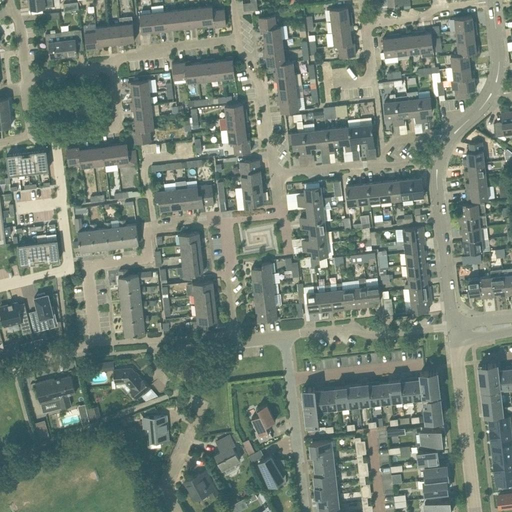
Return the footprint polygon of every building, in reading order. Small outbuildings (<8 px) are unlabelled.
[(54,0),(29,0),(31,8),(55,5),(54,0)] [(243,3),(244,10),(259,9),(257,0),(250,0),(251,2),(243,3)] [(64,3),(65,10),(80,9),(79,1),(64,3)] [(212,5),(200,6),(202,24),(209,24),(210,26),(214,26),(212,5)] [(200,6),(188,8),(191,28),(195,28),(195,25),(202,24),(200,6)] [(348,6),(330,8),(332,20),(352,18),(351,13),(349,13),(348,6)] [(188,8),(177,9),(179,27),(185,26),(186,29),(191,28),(188,8)] [(227,24),(225,8),(213,10),(214,26),(227,24)] [(179,27),(177,9),(165,10),(167,31),(171,30),(171,28),(179,27)] [(165,10),(152,12),(155,30),(162,29),(162,32),(167,31),(165,10)] [(46,13),(47,19),(60,18),(59,11),(46,13)] [(155,30),(152,12),(140,13),(142,34),(148,33),(147,31),(155,30)] [(259,16),(261,28),(277,26),(276,14),(259,16)] [(455,18),(456,29),(476,27),(476,23),(473,23),(472,16),(455,18)] [(120,18),(121,24),(123,44),(128,44),(127,41),(135,40),(132,17),(120,18)] [(352,18),(332,20),(333,32),(351,30),(350,23),(352,23),(352,18)] [(121,24),(109,25),(111,43),(118,42),(118,45),(123,44),(121,24)] [(97,27),(97,31),(99,47),(104,46),(104,44),(111,43),(109,25),(97,27)] [(264,33),(265,40),(283,38),(281,25),(277,26),(261,28),(261,33),(264,33)] [(456,29),(457,41),(475,39),(474,33),(477,32),(476,27),(456,29)] [(81,29),(62,31),(63,40),(64,55),(78,53),(76,41),(83,41),(81,29)] [(333,32),(327,33),(328,45),(339,44),(355,42),(354,37),(352,37),(351,30),(333,32)] [(423,30),(419,31),(421,51),(433,50),(431,32),(424,33),(423,30)] [(64,55),(63,40),(62,31),(45,33),(47,49),(50,48),(51,56),(64,55)] [(97,31),(85,32),(87,48),(99,47),(97,31)] [(414,34),(407,35),(409,53),(421,51),(419,31),(414,31),(414,34)] [(400,33),(395,34),(397,54),(409,53),(407,35),(400,36),(400,33)] [(397,54),(395,34),(390,34),(391,37),(383,38),(385,55),(397,54)] [(263,48),(264,52),(284,50),(283,38),(265,40),(266,47),(263,48)] [(457,41),(459,53),(471,52),(471,53),(479,52),(479,47),(476,47),(475,39),(457,41)] [(355,42),(339,44),(339,47),(340,56),(356,54),(355,46),(355,42)] [(268,64),(276,64),(286,61),(284,50),(264,52),(264,57),(267,57),(268,64)] [(451,54),(453,66),(470,64),(469,57),(472,57),(471,53),(471,52),(459,53),(451,54)] [(228,59),(221,60),(223,77),(235,76),(233,56),(228,56),(228,59)] [(204,62),(197,62),(199,80),(211,79),(209,58),(204,59),(204,62)] [(213,58),(209,58),(211,79),(223,77),(221,60),(214,60),(213,58)] [(274,71),(274,75),(295,73),(294,60),(286,61),(276,64),(277,70),(274,71)] [(174,79),(187,77),(185,61),(172,63),(174,79)] [(185,61),(187,77),(187,82),(199,80),(197,62),(190,63),(189,61),(185,61)] [(454,78),(458,78),(474,76),(474,72),(471,72),(470,64),(453,66),(454,78)] [(439,69),(432,70),(432,72),(433,76),(434,82),(441,81),(439,69)] [(278,80),(278,87),(297,85),(295,73),(274,75),(275,80),(278,80)] [(474,76),(458,78),(460,88),(455,88),(456,98),(471,97),(470,89),(476,89),(474,76)] [(131,86),(132,93),(150,91),(149,79),(128,82),(129,87),(131,86)] [(434,82),(433,82),(435,96),(436,95),(439,95),(445,94),(443,81),(441,81),(434,82)] [(277,95),(277,99),(298,97),(297,85),(278,87),(279,94),(277,95)] [(131,101),(131,106),(152,103),(150,91),(132,93),(133,101),(131,101)] [(391,101),(385,102),(386,117),(393,116),(394,125),(399,124),(396,93),(390,94),(391,101)] [(419,97),(422,121),(427,121),(426,112),(432,112),(431,96),(419,97)] [(0,112),(10,111),(8,97),(0,98),(0,112)] [(298,97),(277,99),(278,104),(280,104),(281,111),(300,109),(298,97)] [(419,97),(408,99),(410,114),(415,114),(416,122),(422,121),(419,97)] [(408,99),(396,100),(399,124),(405,123),(404,115),(410,114),(408,99)] [(134,110),(135,118),(153,115),(152,103),(131,106),(132,110),(134,110)] [(226,105),(227,117),(247,115),(246,110),(244,110),(243,103),(226,105)] [(336,105),(337,113),(347,112),(346,104),(336,105)] [(10,111),(0,112),(0,126),(12,125),(10,111)] [(496,136),(511,134),(511,111),(501,113),(502,121),(494,122),(496,136)] [(134,130),(150,128),(154,128),(153,115),(135,118),(136,125),(133,125),(134,130)] [(227,117),(229,129),(246,127),(245,120),(248,119),(247,115),(227,117)] [(372,123),(361,125),(363,140),(368,139),(369,148),(375,147),(373,131),(372,123)] [(350,126),(352,150),(357,149),(356,141),(363,140),(361,125),(350,126)] [(350,126),(338,127),(340,143),(345,142),(346,150),(352,150),(350,126)] [(230,141),(250,139),(249,134),(247,134),(246,127),(229,129),(230,141)] [(338,127),(327,128),(330,152),(335,152),(334,143),(340,143),(338,127)] [(150,128),(134,130),(135,142),(151,140),(150,128)] [(327,128),(316,130),(317,145),(323,145),(324,153),(330,152),(327,128)] [(316,130),(304,131),(307,155),(312,154),(311,146),(317,145),(316,130)] [(307,155),(304,131),(289,133),(290,143),(293,143),(294,148),(300,147),(301,155),(307,155)] [(250,139),(230,141),(227,142),(229,154),(251,151),(250,139)] [(122,143),(115,144),(117,162),(118,167),(137,164),(136,149),(129,150),(127,140),(122,140),(122,143)] [(463,158),(464,164),(485,162),(482,141),(470,143),(471,151),(467,151),(468,158),(463,158)] [(107,142),(103,143),(105,163),(117,162),(115,144),(108,145),(107,142)] [(98,146),(91,147),(94,165),(105,163),(103,143),(98,143),(98,146)] [(201,145),(196,145),(197,157),(206,156),(205,144),(201,145)] [(79,146),(81,162),(82,172),(90,171),(90,165),(94,165),(91,147),(84,148),(84,145),(79,146)] [(69,163),(81,162),(79,146),(67,147),(69,163)] [(46,150),(36,151),(39,170),(48,169),(46,150)] [(36,151),(27,152),(29,171),(39,170),(36,151)] [(27,152),(17,153),(19,173),(29,171),(27,152)] [(17,153),(7,154),(10,174),(19,173),(17,153)] [(260,159),(240,161),(242,176),(250,175),(250,171),(261,170),(260,159)] [(465,176),(470,176),(486,174),(485,162),(464,164),(468,164),(469,170),(465,170),(465,176)] [(250,175),(242,176),(243,186),(252,185),(251,182),(262,181),(261,170),(250,171),(250,175)] [(466,182),(466,188),(487,186),(486,174),(470,176),(470,182),(466,182)] [(422,177),(411,178),(414,197),(424,195),(422,177)] [(411,178),(401,179),(403,198),(414,197),(411,178)] [(401,179),(390,180),(392,199),(403,198),(401,179)] [(298,194),(298,199),(322,197),(321,185),(323,181),(323,180),(302,183),(302,184),(305,187),(306,193),(298,194)] [(390,180),(379,182),(382,200),(392,199),(390,180)] [(252,185),(243,186),(244,197),(253,196),(252,193),(263,191),(262,181),(251,182),(252,185)] [(379,182),(368,183),(371,202),(382,200),(379,182)] [(368,183),(358,184),(360,203),(371,202),(368,183)] [(508,183),(500,184),(501,196),(509,195),(508,187),(508,183)] [(212,184),(198,186),(199,194),(202,194),(203,205),(215,204),(212,184)] [(360,203),(358,184),(346,185),(348,204),(360,203)] [(487,186),(466,188),(471,188),(472,194),(467,194),(468,200),(495,197),(494,185),(487,186)] [(198,186),(187,187),(188,196),(192,195),(193,206),(203,205),(202,194),(199,194),(198,186)] [(187,187),(176,188),(177,197),(181,196),(182,207),(193,206),(192,195),(188,196),(187,187)] [(140,188),(121,191),(121,197),(140,195),(140,188)] [(176,188),(165,189),(166,198),(170,198),(171,208),(182,207),(181,196),(177,197),(176,188)] [(165,189),(155,190),(156,202),(159,202),(160,210),(171,208),(170,198),(166,198),(165,189)] [(253,196),(244,197),(245,208),(257,207),(256,203),(264,202),(263,191),(252,193),(253,196)] [(322,197),(298,199),(299,205),(307,204),(308,210),(323,208),(323,207),(332,196),(322,197)] [(462,210),(463,216),(486,213),(484,201),(457,204),(458,210),(462,210)] [(301,222),(325,219),(331,219),(330,208),(323,208),(308,210),(308,216),(300,217),(301,222)] [(460,228),(460,229),(487,226),(486,213),(463,216),(459,216),(459,222),(464,222),(464,228),(460,228)] [(405,215),(406,223),(414,223),(413,214),(405,215)] [(79,241),(73,241),(75,250),(94,249),(91,229),(83,230),(81,217),(75,218),(77,231),(78,231),(79,241)] [(125,219),(120,220),(120,225),(123,245),(139,243),(136,223),(126,224),(125,219)] [(310,227),(310,233),(326,231),(325,219),(301,222),(301,228),(310,227)] [(111,221),(105,222),(106,227),(108,247),(123,245),(120,225),(112,226),(111,221)] [(97,223),(91,224),(91,229),(94,249),(108,247),(106,227),(97,228),(97,223)] [(403,228),(404,240),(420,238),(425,237),(424,225),(403,228)] [(466,240),(488,237),(487,226),(460,229),(461,234),(465,234),(466,240)] [(303,245),(327,242),(333,241),(332,230),(326,231),(310,233),(311,239),(303,240),(303,245)] [(199,231),(180,234),(181,245),(190,244),(189,240),(200,239),(199,231)] [(404,240),(406,252),(422,250),(421,244),(426,243),(425,237),(420,238),(404,240)] [(488,237),(466,240),(461,240),(462,246),(466,246),(467,252),(489,250),(488,237)] [(57,239),(47,241),(50,260),(60,259),(57,239)] [(190,244),(181,245),(182,255),(191,254),(190,251),(201,250),(200,239),(189,240),(190,244)] [(47,241),(38,242),(40,261),(50,260),(47,241)] [(38,242),(28,243),(31,262),(40,261),(38,242)] [(327,242),(303,245),(304,250),(312,250),(313,256),(329,254),(327,242)] [(28,243),(18,244),(21,264),(31,262),(28,243)] [(505,248),(496,249),(497,257),(506,256),(505,248)] [(406,252),(407,264),(423,262),(422,256),(427,255),(426,249),(422,250),(406,252)] [(191,254),(182,255),(183,266),(192,265),(192,262),(203,260),(201,250),(190,251),(191,254)] [(363,253),(351,254),(352,262),(364,261),(363,253)] [(481,254),(472,255),(473,263),(482,262),(481,254)] [(380,268),(386,267),(389,267),(387,255),(379,256),(380,268)] [(473,263),(472,255),(462,256),(463,264),(473,263)] [(192,265),(183,266),(185,277),(196,276),(196,272),(204,271),(203,260),(192,262),(192,265)] [(260,266),(252,267),(253,278),(264,277),(263,273),(272,272),(271,261),(259,262),(260,266)] [(407,264),(408,276),(424,274),(424,268),(428,267),(428,261),(423,262),(407,264)] [(380,268),(382,280),(390,279),(390,275),(387,275),(386,267),(380,268)] [(511,267),(503,268),(506,295),(511,294),(511,267)] [(491,270),(492,276),(494,292),(499,291),(500,296),(506,295),(503,268),(491,270)] [(128,269),(119,270),(120,276),(119,276),(120,289),(141,287),(140,278),(152,277),(152,276),(152,272),(152,271),(138,272),(138,274),(129,275),(128,269)] [(264,277),(253,278),(254,289),(265,287),(265,284),(273,283),(272,272),(263,273),(264,277)] [(410,287),(410,288),(426,286),(425,280),(430,279),(429,273),(424,274),(408,276),(409,283),(405,284),(405,288),(410,287)] [(492,276),(480,277),(482,293),(482,298),(494,297),(494,292),(492,276)] [(360,286),(355,286),(358,307),(363,307),(362,302),(368,302),(369,306),(370,306),(367,285),(366,285),(366,277),(359,278),(360,286)] [(482,293),(480,277),(467,279),(469,295),(476,294),(476,299),(482,298),(482,293)] [(213,280),(193,283),(195,294),(203,292),(203,289),(214,288),(213,280)] [(342,282),(331,283),(334,310),(339,310),(338,305),(344,304),(345,309),(346,309),(343,288),(342,282)] [(265,287),(254,289),(255,299),(266,298),(266,295),(275,294),(273,283),(265,284),(265,287)] [(319,291),(322,312),(327,311),(326,306),(332,306),(333,310),(334,310),(331,283),(319,285),(319,291)] [(379,284),(367,285),(370,306),(375,305),(374,301),(381,300),(379,284)] [(410,288),(411,299),(427,298),(426,292),(431,291),(430,285),(426,286),(410,288)] [(146,286),(141,287),(120,289),(122,304),(142,301),(141,293),(146,292),(146,286)] [(355,286),(343,288),(346,309),(351,308),(350,304),(356,303),(357,308),(358,307),(355,286)] [(203,292),(195,294),(196,304),(205,303),(204,300),(215,298),(214,288),(203,289),(203,292)] [(321,312),(322,312),(319,291),(307,292),(309,313),(315,312),(315,308),(321,307),(321,312)] [(45,317),(56,314),(54,306),(52,306),(48,293),(45,294),(45,292),(37,294),(38,296),(35,296),(38,309),(30,311),(35,331),(48,328),(45,317)] [(266,298),(255,299),(257,310),(267,309),(267,305),(276,304),(275,294),(266,295),(266,298)] [(427,298),(411,299),(412,312),(429,310),(428,304),(432,303),(432,297),(427,298)] [(205,303),(196,304),(197,315),(206,314),(205,310),(216,309),(215,298),(204,300),(205,303)] [(142,301),(122,304),(124,318),(144,316),(143,307),(148,307),(147,301),(142,301)] [(9,304),(0,306),(5,325),(20,321),(23,334),(32,331),(25,302),(18,304),(17,302),(13,303),(13,302),(8,303),(9,304)] [(393,303),(384,303),(385,315),(394,314),(393,303)] [(267,309),(257,310),(258,321),(278,319),(276,304),(267,305),(267,309)] [(198,320),(191,321),(192,327),(210,325),(209,321),(218,320),(216,309),(205,310),(206,314),(197,315),(198,320)] [(149,315),(144,316),(124,318),(126,334),(145,332),(144,321),(150,321),(149,315)] [(43,338),(36,339),(38,346),(44,344),(43,338)] [(18,342),(4,345),(7,354),(20,351),(18,342)] [(496,363),(488,364),(489,367),(480,368),(481,375),(482,387),(484,386),(485,391),(483,391),(483,393),(484,393),(484,392),(486,392),(489,413),(502,412),(497,369),(496,363)] [(132,367),(114,369),(115,386),(123,386),(129,391),(130,390),(137,397),(150,386),(144,378),(142,380),(132,367)] [(507,368),(497,369),(500,392),(504,391),(503,388),(509,387),(507,368)] [(421,372),(421,376),(426,420),(439,419),(438,408),(442,407),(440,397),(438,397),(438,392),(440,392),(438,373),(429,374),(429,371),(421,372)] [(36,382),(38,392),(41,402),(60,397),(62,407),(72,405),(69,393),(76,392),(72,374),(55,379),(55,377),(36,382)] [(411,377),(413,398),(413,401),(418,401),(418,397),(423,397),(421,376),(411,377)] [(400,379),(402,399),(403,403),(407,402),(407,399),(413,398),(411,377),(400,379)] [(389,380),(389,382),(391,400),(392,404),(397,403),(396,400),(402,399),(400,379),(389,380)] [(368,382),(370,403),(370,406),(375,406),(375,402),(381,402),(379,383),(379,381),(368,382)] [(357,383),(360,408),(364,407),(364,404),(370,403),(368,382),(357,383)] [(379,383),(381,402),(381,405),(386,405),(386,401),(391,400),(389,382),(379,383)] [(349,405),(349,409),(354,408),(354,414),(360,414),(360,408),(357,383),(346,385),(349,405)] [(335,386),(338,407),(338,410),(343,410),(343,406),(349,405),(346,385),(335,386)] [(308,431),(320,430),(318,413),(315,390),(315,386),(308,387),(309,391),(303,392),(308,431)] [(335,386),(325,387),(325,389),(327,408),(327,411),(332,411),(332,407),(338,407),(335,386)] [(327,408),(325,389),(315,390),(318,413),(322,412),(321,409),(327,408)] [(269,423),(275,420),(267,403),(256,408),(259,414),(252,417),(258,429),(255,430),(260,442),(272,436),(269,430),(272,429),(269,423)] [(88,407),(91,418),(102,416),(99,405),(88,407)] [(80,414),(83,425),(90,423),(88,412),(80,414)] [(511,414),(489,417),(491,428),(510,426),(510,427),(511,426),(511,414)] [(167,415),(144,417),(145,427),(150,426),(151,440),(147,440),(148,448),(160,447),(160,439),(169,439),(169,437),(167,438),(166,424),(167,424),(167,415)] [(45,419),(34,423),(38,439),(50,436),(45,419)] [(422,444),(436,443),(443,442),(441,428),(434,428),(434,424),(420,425),(422,444)] [(491,428),(490,428),(492,439),(511,437),(510,427),(510,426),(491,428)] [(236,432),(231,434),(235,442),(240,439),(236,432)] [(240,459),(233,445),(236,444),(235,442),(231,434),(216,441),(221,451),(215,455),(223,469),(240,459)] [(511,441),(511,437),(492,439),(493,450),(511,447),(511,441)] [(314,453),(333,451),(336,450),(336,445),(332,446),(331,439),(313,441),(314,453)] [(423,448),(418,449),(420,462),(438,460),(436,443),(422,444),(423,448)] [(252,446),(246,449),(249,454),(255,451),(252,446)] [(511,447),(493,450),(494,460),(511,458),(511,447)] [(249,454),(253,461),(264,455),(261,449),(255,451),(249,454)] [(315,463),(334,461),(337,461),(337,456),(333,457),(333,451),(314,453),(315,463)] [(259,460),(271,483),(283,477),(286,477),(284,458),(274,459),(272,454),(259,460)] [(511,458),(494,460),(495,471),(496,471),(511,469),(511,458)] [(426,479),(448,477),(446,463),(438,464),(438,460),(420,462),(420,469),(425,469),(426,479)] [(316,474),(335,472),(339,472),(338,467),(335,467),(334,461),(315,463),(316,473),(316,474)] [(511,469),(496,471),(497,482),(511,480),(511,469)] [(191,492),(195,499),(210,491),(212,497),(218,493),(206,470),(185,481),(187,486),(189,485),(192,491),(191,492)] [(156,472),(149,476),(151,481),(159,477),(156,472)] [(316,485),(336,483),(340,482),(339,478),(336,478),(335,472),(316,474),(316,473),(314,474),(316,485)] [(426,479),(424,480),(426,493),(428,493),(429,497),(442,496),(442,492),(447,491),(446,478),(426,479)] [(317,496),(338,494),(341,493),(341,488),(337,489),(336,483),(316,485),(317,496)] [(254,492),(249,495),(252,500),(258,497),(254,492)] [(511,493),(498,495),(500,508),(511,506),(511,493)] [(318,507),(320,506),(339,504),(342,504),(342,499),(338,499),(338,494),(317,496),(318,507)] [(429,501),(425,502),(426,511),(451,511),(450,499),(443,500),(442,496),(429,497),(429,501)]
